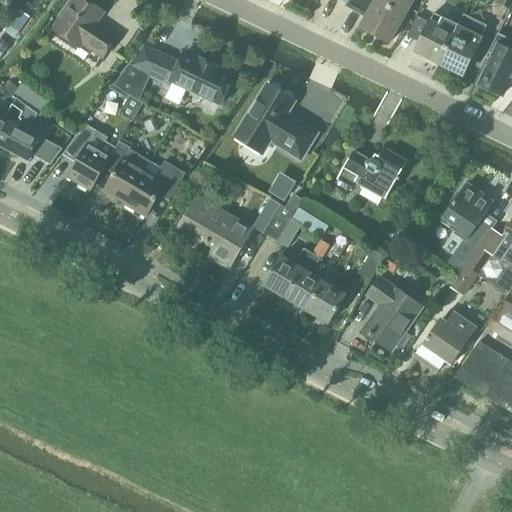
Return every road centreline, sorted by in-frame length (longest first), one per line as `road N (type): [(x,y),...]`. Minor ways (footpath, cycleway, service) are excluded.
road 1 (tertiary): [(511,472),(0,207)]
road 2 (tertiary): [(511,140),(219,0)]
